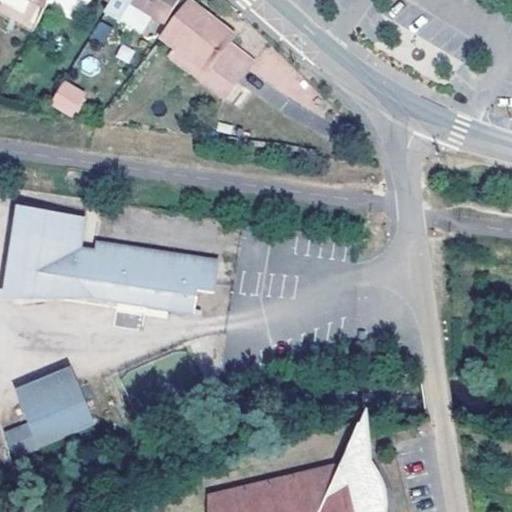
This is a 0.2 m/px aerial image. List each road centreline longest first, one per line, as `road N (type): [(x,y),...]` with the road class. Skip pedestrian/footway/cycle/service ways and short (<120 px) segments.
road 1 (residential): [(417,113),(405,209),(456,511)]
road 2 (unknown): [(193,338),(415,268)]
road 3 (tertiary): [(417,113),(262,0)]
